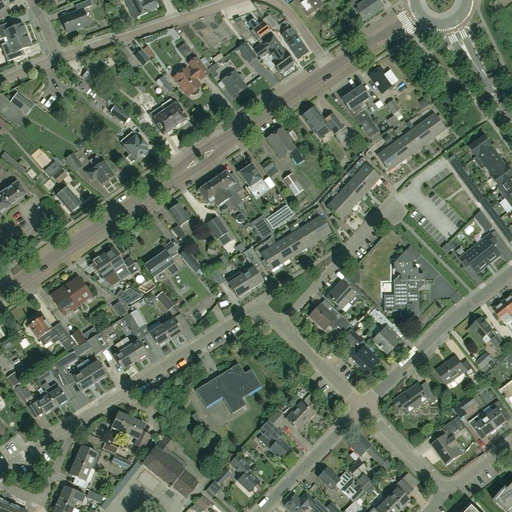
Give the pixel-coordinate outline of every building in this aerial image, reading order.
[(11,0),(0,0),(0,19),(6,16),(3,10),(14,3),(11,0)] [(124,0),(133,19),(157,8),(153,0),(124,0)] [(296,0),(295,1),(306,17),(322,5),(318,0),(296,0)] [(347,0),(349,1),(353,8),(363,21),(383,8),(377,0),(335,0),(340,6),(345,3),(343,0),(347,0)] [(77,12),(62,17),(66,27),(64,28),(66,33),(87,25),(81,10),(92,6),(90,1),(75,6),(77,12)] [(263,20),(271,30),(276,26),(268,16),(263,20)] [(253,36),(256,40),(262,36),(269,31),(266,27),(263,22),(261,24),(259,26),(256,22),(254,19),(250,21),(247,23),(248,24),(252,30),(255,34),(253,36)] [(8,42),(26,35),(22,24),(7,30),(5,24),(0,26),(0,39),(6,37),(8,42)] [(291,28),(281,35),(286,43),(286,44),(297,60),(308,53),(297,36),(296,36),(291,28)] [(26,35),(8,42),(10,47),(2,50),(7,62),(18,58),(16,52),(30,46),(26,35)] [(285,53),(273,36),(262,44),(259,46),(253,50),(260,60),(261,59),(269,70),(274,67),(279,73),(293,63),(285,52),(285,53)] [(248,63),(255,58),(245,43),(238,49),(248,63)] [(155,57),(147,47),(142,51),(150,61),(155,57)] [(141,50),(134,56),(142,67),(150,61),(141,50)] [(198,89),(198,86),(200,85),(196,79),(199,77),(201,79),(209,73),(197,57),(189,63),(193,68),(190,71),(187,67),(174,76),(187,94),(189,93),(191,94),(194,94),(196,93),(198,91),(198,89)] [(105,81),(99,76),(89,68),(81,78),(91,86),(92,84),(98,89),(105,81)] [(381,68),(369,77),(382,94),(393,85),(392,84),(397,81),(389,70),(385,74),(381,68)] [(240,75),(238,76),(235,71),(221,81),(221,82),(225,86),(233,98),(247,88),(242,82),(244,81),(244,78),(242,76),(240,75)] [(163,76),(156,82),(156,84),(159,87),(161,87),(163,86),(169,94),(173,90),(163,76)] [(135,84),(141,92),(145,89),(139,81),(135,84)] [(361,86),(341,100),(353,118),(363,111),(367,108),(363,102),(369,98),(361,86)] [(53,104),(57,95),(47,90),(42,99),(53,104)] [(114,104),(101,95),(99,98),(112,108),(114,104)] [(161,107),(159,108),(172,127),(185,118),(177,105),(175,106),(170,100),(160,106),(161,107)] [(26,101),(20,109),(27,114),(33,106),(26,101)] [(386,106),(396,120),(401,116),(398,112),(400,110),(393,101),(386,106)] [(130,117),(115,106),(109,114),(125,125),(130,117)] [(172,127),(159,108),(151,113),(156,119),(153,121),(162,134),(172,127)] [(314,108),(301,118),(313,134),(326,124),(334,135),(343,128),(332,115),(324,121),(314,108)] [(363,111),(353,118),(358,125),(359,124),(369,139),(379,133),(363,111)] [(433,114),(422,123),(433,139),(445,130),(440,123),(436,118),(433,114)] [(414,129),(409,122),(405,124),(411,131),(414,129)] [(433,139),(422,123),(411,131),(422,147),(433,139)] [(296,149),(282,128),(266,139),(280,160),(296,149)] [(343,138),(353,141),(356,131),(346,128),(343,138)] [(288,134),(295,144),(299,142),(292,131),(288,134)] [(411,131),(399,139),(411,155),(422,147),(411,131)] [(131,142),(123,148),(129,156),(127,158),(131,163),(133,162),(134,162),(135,162),(141,157),(144,157),(147,155),(147,153),(148,152),(147,152),(148,151),(145,148),(147,147),(141,140),(139,142),(136,138),(132,134),(127,137),(131,142)] [(392,141),(388,136),(383,140),(387,145),(392,141)] [(492,147),(484,136),(469,148),(476,158),(477,159),(484,153),(492,147)] [(399,139),(388,148),(400,164),(411,155),(399,139)] [(79,150),(84,147),(80,142),(76,145),(79,150)] [(499,158),(492,147),(484,153),(477,159),(476,158),(473,160),(481,171),(486,168),(492,163),(499,158)] [(400,164),(388,148),(377,156),(388,172),(400,164)] [(1,157),(22,175),(25,171),(4,153),(1,157)] [(83,167),(74,154),(65,159),(74,173),(83,167)] [(89,162),(94,169),(91,171),(90,170),(86,173),(91,181),(96,177),(100,184),(113,176),(104,162),(101,164),(97,157),(89,162)] [(506,167),(499,158),(492,163),(486,168),(492,177),(499,172),(502,170),(506,167)] [(277,172),(269,160),(261,165),(269,178),(277,172)] [(462,169),(457,162),(452,167),(456,173),(462,169)] [(55,163),(44,172),(50,179),(52,177),(59,185),(67,177),(61,170),(55,163)] [(240,173),(249,187),(247,189),(251,194),(259,189),(263,195),(269,191),(251,165),(245,169),(243,168),(240,171),(240,173)] [(365,165),(355,176),(370,190),(380,179),(365,165)] [(499,188),(500,188),(507,183),(511,179),(511,172),(507,166),(506,167),(502,170),(499,172),(492,177),(492,178),(496,183),(499,188)] [(467,175),(462,169),(456,173),(461,179),(467,175)] [(218,177),(227,189),(232,197),(236,203),(237,205),(242,202),(237,193),(242,190),(238,184),(239,183),(233,174),(230,176),(227,171),(218,177)] [(347,174),(352,179),(355,176),(350,171),(347,174)] [(303,191),(292,174),(283,180),(294,197),(296,196),(297,198),(303,193),(302,191),(303,191)] [(355,176),(346,186),(360,200),(370,190),(355,176)] [(218,177),(207,184),(213,192),(218,189),(220,191),(219,193),(226,201),(225,202),(231,210),(232,209),(234,212),(239,209),(237,205),(236,203),(231,206),(227,200),(232,197),(227,189),(218,177)] [(505,199),(511,194),(511,179),(507,183),(500,188),(499,188),(497,189),(503,196),(499,199),(502,202),(505,199)] [(0,213),(9,207),(9,206),(25,195),(17,183),(1,193),(0,192),(0,213)] [(477,189),(472,183),(466,187),(471,193),(477,189)] [(213,192),(207,184),(198,191),(207,204),(208,203),(210,205),(214,203),(217,207),(225,202),(226,201),(219,193),(220,191),(218,189),(213,192)] [(360,200),(346,186),(336,196),(351,210),(360,200)] [(66,188),(55,197),(70,213),(81,204),(66,188)] [(481,195),(477,189),(471,193),(476,200),(481,195)] [(351,210),(336,196),(326,206),(341,220),(351,210)] [(493,209),(488,202),(482,207),(487,213),(493,209)] [(187,210),(184,212),(178,205),(168,211),(179,227),(189,220),(188,219),(191,217),(187,210)] [(272,230),(293,216),(286,206),(266,220),(272,230)] [(497,215),(493,209),(487,213),(492,219),(497,215)] [(477,222),(484,216),(481,212),(474,218),(477,222)] [(239,215),(237,217),(236,220),(238,223),(241,223),(244,221),(245,218),(243,216),(239,215)] [(227,234),(216,217),(206,224),(217,241),(227,234)] [(320,217),(308,224),(318,241),(330,234),(320,217)] [(202,229),(198,221),(192,225),(196,233),(202,229)] [(488,222),(482,227),(486,233),(492,227),(488,222)] [(507,229),(503,223),(497,227),(502,233),(507,229)] [(318,241),(308,224),(296,231),(306,249),(318,241)] [(511,235),(507,229),(502,233),(506,240),(511,235)] [(306,249),(296,231),(284,239),(294,256),(306,249)] [(497,244),(490,235),(474,247),(488,264),(491,261),(492,262),(500,256),(493,247),(497,244)] [(275,244),(272,246),(283,263),(294,256),(284,239),(275,244)] [(262,257),(264,260),(261,262),(264,266),(266,271),(268,270),(269,269),(271,271),(272,273),(275,271),(279,268),(278,267),(277,266),(278,266),(283,263),(272,246),(268,240),(265,242),(267,245),(268,248),(267,249),(263,251),(260,253),(260,254),(262,257)] [(178,254),(175,250),(170,244),(156,254),(158,256),(145,266),(153,278),(166,269),(171,276),(178,271),(170,260),(178,254)] [(245,250),(241,244),(235,247),(240,254),(245,250)] [(442,249),(446,254),(452,250),(447,244),(442,249)] [(217,247),(208,245),(206,254),(214,257),(214,256),(216,256),(218,249),(216,249),(217,247)] [(474,247),(459,259),(466,268),(470,264),(478,274),(486,267),(485,266),(488,264),(474,247)] [(112,249),(103,255),(114,272),(120,282),(131,274),(131,275),(138,270),(130,258),(122,263),(112,249)] [(179,256),(195,274),(197,272),(201,276),(205,273),(201,268),(186,250),(179,256)] [(258,262),(250,250),(244,254),(251,266),(258,262)] [(414,260),(405,251),(393,264),(393,270),(399,276),(394,282),(394,288),(400,294),(400,305),(400,312),(406,317),(413,317),(414,319),(420,313),(418,311),(418,294),(424,288),(424,275),(418,275),(418,269),(411,269),(411,263),(414,260)] [(89,266),(97,272),(98,271),(105,282),(112,288),(113,287),(112,287),(120,282),(114,272),(103,255),(92,262),(93,264),(90,266),(89,266)] [(228,263),(223,256),(219,259),(224,265),(228,263)] [(246,268),(239,273),(250,290),(262,282),(253,267),(247,271),(246,268)] [(355,272),(352,270),(345,278),(353,286),(355,284),(353,282),(353,275),(355,272)] [(218,271),(209,276),(219,286),(225,282),(218,271)] [(250,290),(239,273),(226,281),(227,283),(238,300),(244,296),(243,295),(250,290)] [(78,277),(64,286),(78,307),(91,297),(78,277)] [(350,284),(346,288),(341,283),(327,297),(340,309),(353,296),(355,299),(360,295),(350,284)] [(148,293),(154,288),(152,285),(148,285),(145,287),(145,290),(148,293)] [(78,307),(64,286),(50,296),(64,316),(78,307)] [(134,302),(123,293),(121,291),(115,297),(127,306),(134,302)] [(158,296),(155,299),(167,313),(174,306),(162,293),(158,296)] [(149,304),(155,299),(153,296),(150,294),(145,299),(149,304)] [(511,294),(503,302),(511,313),(511,294)] [(127,313),(119,302),(112,307),(120,318),(127,313)] [(511,313),(503,302),(493,310),(503,323),(503,322),(506,326),(511,322),(511,323),(511,313)] [(320,304),(308,317),(323,331),(327,326),(331,322),(337,328),(343,333),(350,325),(332,309),(329,313),(320,304)] [(374,310),(368,316),(371,319),(374,319),(382,327),(380,332),(381,333),(373,342),(386,355),(400,341),(396,336),(388,329),(391,325),(378,312),(377,313),(374,310)] [(135,311),(129,314),(139,329),(145,325),(135,311)] [(139,329),(129,314),(123,319),(133,334),(139,329)] [(73,351),(78,348),(76,345),(60,323),(52,329),(49,324),(48,324),(42,316),(30,324),(35,330),(33,332),(43,346),(51,341),(53,344),(59,340),(67,352),(71,348),(73,351)] [(161,326),(170,339),(182,332),(173,318),(161,326)] [(496,336),(492,332),(492,331),(487,325),(487,326),(481,319),(471,327),(482,340),(486,336),(490,341),(496,348),(503,342),(497,335),(496,336)] [(170,339),(161,326),(150,333),(158,346),(170,339)] [(108,328),(93,339),(101,353),(109,348),(103,339),(114,332),(113,329),(108,328)] [(347,334),(358,345),(363,340),(353,329),(347,334)] [(79,347),(86,343),(78,330),(70,336),(79,347)] [(14,344),(10,338),(1,344),(5,350),(14,344)] [(126,338),(121,342),(134,362),(145,355),(137,342),(131,346),(126,338)] [(78,348),(73,351),(77,358),(91,350),(95,357),(101,353),(93,339),(86,343),(79,347),(78,348)] [(134,362),(121,342),(115,346),(120,353),(114,357),(122,370),(134,362)] [(360,345),(354,351),(353,350),(348,355),(367,374),(379,362),(364,348),(363,348),(360,345)] [(73,352),(68,356),(72,363),(78,359),(73,352)] [(486,353),(476,363),(482,369),(485,372),(489,368),(486,366),(493,360),(486,353)] [(66,371),(71,369),(65,356),(60,359),(66,371)] [(467,361),(461,365),(456,358),(436,372),(446,385),(463,373),(467,378),(475,372),(467,361)] [(55,364),(63,376),(68,374),(60,361),(55,364)] [(97,362),(85,370),(94,384),(106,376),(97,362)] [(63,376),(55,364),(49,367),(57,380),(63,376)] [(244,374),(237,364),(195,391),(205,408),(221,398),(232,414),(245,406),(241,399),(261,386),(250,370),(244,374)] [(76,368),(80,373),(73,377),(82,391),(94,384),(85,370),(82,365),(76,368)] [(5,379),(11,388),(21,381),(15,372),(5,379)] [(46,383),(41,386),(55,408),(67,401),(59,388),(52,392),(50,388),(49,389),(46,383)] [(426,383),(420,387),(418,385),(408,393),(407,391),(393,401),(399,410),(403,407),(409,414),(427,401),(431,406),(439,400),(426,383)] [(28,399),(20,386),(13,391),(20,403),(22,402),(22,403),(23,402),(28,410),(32,407),(27,399),(28,399)] [(55,408),(41,386),(44,392),(39,395),(41,399),(36,403),(44,416),(55,408)] [(487,416),(497,430),(506,422),(503,419),(508,415),(499,401),(489,408),(493,412),(487,416)] [(313,415),(302,404),(286,419),(298,431),(313,415)] [(460,419),(466,414),(463,410),(459,404),(453,409),(459,417),(460,419)] [(268,421),(277,429),(285,420),(277,412),(268,421)] [(125,435),(131,419),(118,413),(111,429),(125,435)] [(204,428),(196,414),(191,416),(200,431),(204,428)] [(477,417),(469,423),(479,437),(484,433),(487,437),(497,430),(487,416),(480,421),(477,417)] [(450,435),(458,429),(460,432),(466,428),(458,417),(441,430),(444,434),(448,431),(450,435)] [(131,419),(125,435),(136,439),(133,446),(144,451),(150,436),(140,432),(143,424),(131,419)] [(262,436),(258,440),(279,460),(290,449),(278,438),(282,434),(277,429),(268,421),(258,432),(262,436)] [(360,435),(349,446),(360,457),(365,452),(379,467),(385,461),(382,457),(360,435)] [(449,439),(446,435),(446,436),(432,446),(446,465),(460,455),(460,454),(455,447),(458,444),(458,443),(453,437),(453,436),(449,439)] [(175,445),(165,437),(156,449),(154,448),(141,464),(170,488),(171,487),(186,498),(198,484),(183,472),(184,471),(166,457),(175,445)] [(114,456),(115,455),(118,449),(105,443),(102,450),(114,456)] [(74,462),(94,470),(100,455),(81,447),(74,462)] [(115,455),(114,456),(111,462),(129,471),(133,463),(115,455)] [(250,469),(241,461),(236,456),(228,465),(242,477),(238,481),(250,492),(258,483),(252,477),(253,476),(248,471),(250,469)] [(355,479),(366,469),(357,460),(352,465),(353,466),(348,471),(355,479)] [(94,470),(74,462),(69,475),(75,477),(72,485),(86,490),(89,483),(85,481),(90,469),(94,471),(94,470)] [(401,477),(412,489),(422,479),(411,468),(401,477)] [(365,492),(360,486),(359,488),(353,481),(351,482),(350,481),(352,479),(345,472),(338,480),(326,469),(318,478),(331,490),(335,486),(353,503),(354,502),(355,502),(365,492)] [(223,470),(212,482),(217,486),(224,479),(223,477),(227,473),(223,470)] [(368,479),(360,486),(365,492),(373,484),(368,479)] [(405,498),(409,495),(413,490),(402,479),(397,484),(398,484),(395,487),(384,498),(386,500),(398,511),(409,501),(405,498)] [(511,511),(511,485),(510,487),(508,490),(505,488),(493,501),(504,510),(505,511),(511,511)] [(64,487),(57,501),(73,508),(76,502),(82,504),(85,496),(80,494),(64,487)] [(86,498),(101,504),(103,497),(89,491),(86,498)] [(294,495),(284,506),(289,511),(303,511),(307,508),(311,511),(328,511),(316,500),(315,502),(306,493),(299,500),(294,495)] [(211,504),(202,496),(187,511),(193,511),(194,511),(195,511),(201,511),(204,510),(204,511),(211,504)] [(398,511),(386,500),(380,505),(378,503),(372,509),(375,511),(398,511)] [(12,511),(15,506),(2,501),(0,507),(0,511),(12,511)] [(71,511),(73,508),(57,501),(52,511),(71,511)] [(354,502),(353,503),(349,507),(354,511),(364,511),(355,502),(354,502)]
